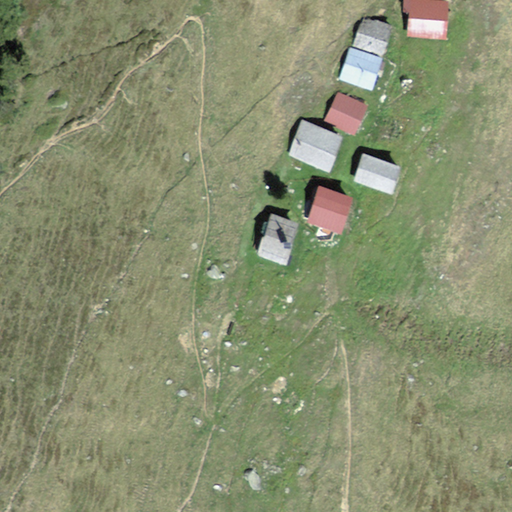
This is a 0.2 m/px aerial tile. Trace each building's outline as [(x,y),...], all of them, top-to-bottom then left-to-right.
[(494,1),(472,0),(440,0),(438,38),(491,41),(494,1)] [(423,25),(385,12),(374,43),(413,56),(423,25)] [(410,62),(367,48),(357,77),(400,91),(410,62)] [(389,103),(349,89),(339,118),(379,131),(389,103)] [(370,139),(314,119),(301,155),(357,174),(370,139)] [(441,169),(391,148),(377,181),(427,202),(441,169)] [(383,199),(340,186),(328,223),(372,237),(383,199)] [(320,227),(287,215),(274,253),(307,265),(320,227)]
